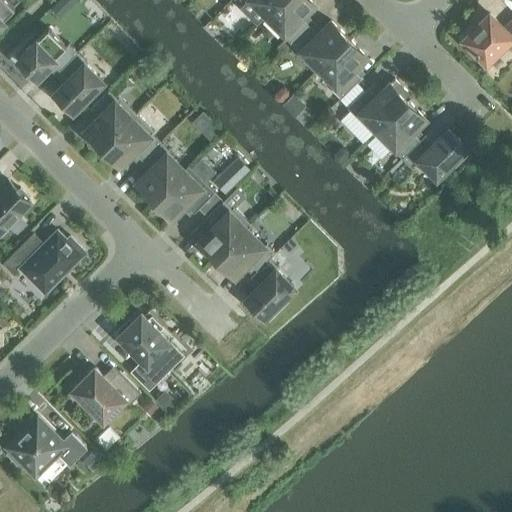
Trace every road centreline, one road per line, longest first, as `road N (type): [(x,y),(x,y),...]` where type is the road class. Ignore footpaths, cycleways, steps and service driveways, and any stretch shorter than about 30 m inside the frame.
road 1 (residential): [(140,248),(0,107)]
road 2 (residential): [(0,386),(140,248)]
road 3 (residential): [(227,335),(140,248)]
